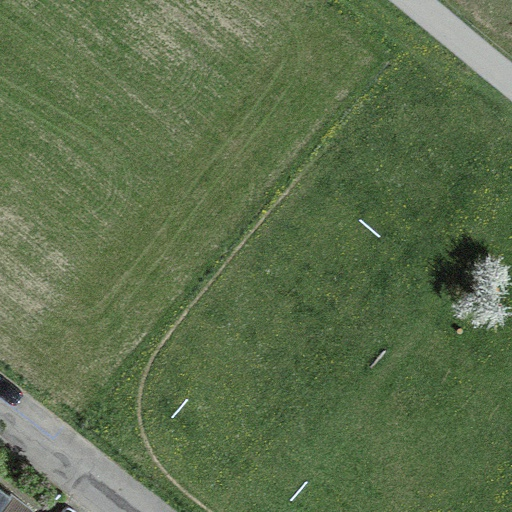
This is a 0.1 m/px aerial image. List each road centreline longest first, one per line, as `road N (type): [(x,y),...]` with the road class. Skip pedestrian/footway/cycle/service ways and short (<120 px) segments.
road 1 (residential): [(0,419),(120,511)]
road 2 (residential): [(416,0),(511,81)]
